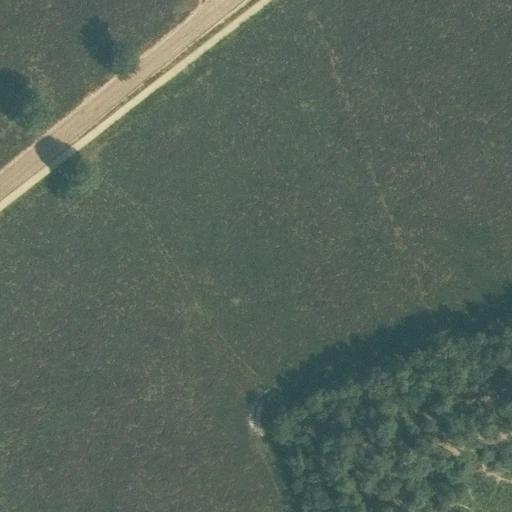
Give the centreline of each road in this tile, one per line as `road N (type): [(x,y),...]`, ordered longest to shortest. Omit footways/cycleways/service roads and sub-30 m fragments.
road 1 (track): [(511,309),(251,406),(290,511)]
road 2 (track): [(0,183),(227,0)]
